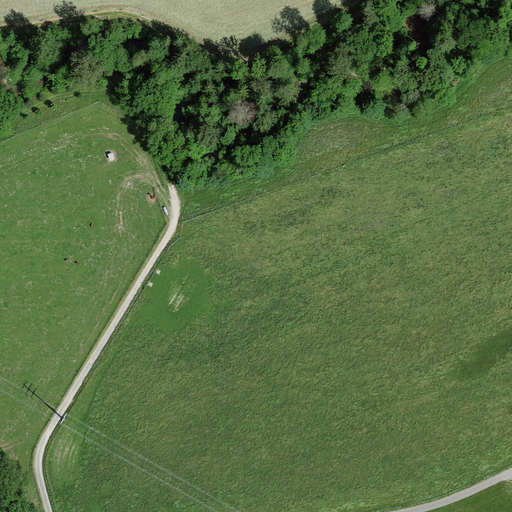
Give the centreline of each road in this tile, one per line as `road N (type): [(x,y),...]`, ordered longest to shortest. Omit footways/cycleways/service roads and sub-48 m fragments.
road 1 (track): [(0,37),(80,32),(137,7),(167,16),(218,56),(296,45),(370,0)]
road 2 (track): [(170,189),(168,233),(40,445),(36,470),(48,511)]
